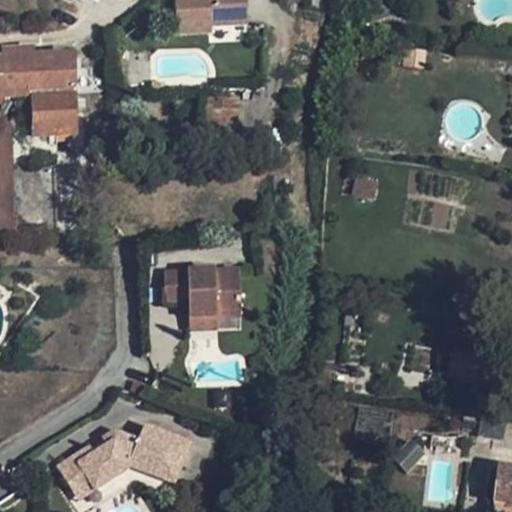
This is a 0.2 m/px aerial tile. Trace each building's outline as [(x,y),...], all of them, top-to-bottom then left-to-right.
[(172,0),(174,37),(210,36),(210,29),(246,28),(244,0),(172,0)] [(0,96),(31,96),(71,95),(70,57),(30,58),(30,50),(2,51),(2,59),(0,58),(0,96)] [(71,95),(31,96),(32,137),(73,136),(71,95)] [(205,97),(204,130),(234,130),(236,98),(205,97)] [(15,238),(57,236),(54,166),(13,167),(15,238)] [(376,185),(357,180),(353,196),(373,201),(376,185)] [(241,312),(240,274),(165,275),(165,305),(189,304),(189,321),(217,320),(217,313),(241,312)] [(217,320),(189,321),(189,333),(217,332),(217,320)] [(475,383),(479,357),(458,353),(453,380),(475,383)] [(338,441),(342,423),(327,420),(324,438),(338,441)] [(90,449),(56,469),(78,502),(131,470),(175,487),(191,446),(144,428),(139,442),(115,433),(115,443),(107,448),(94,456),(90,449)] [(115,433),(102,441),(107,448),(115,443),(115,433)] [(511,511),(511,471),(498,469),(492,511),(511,511)]
